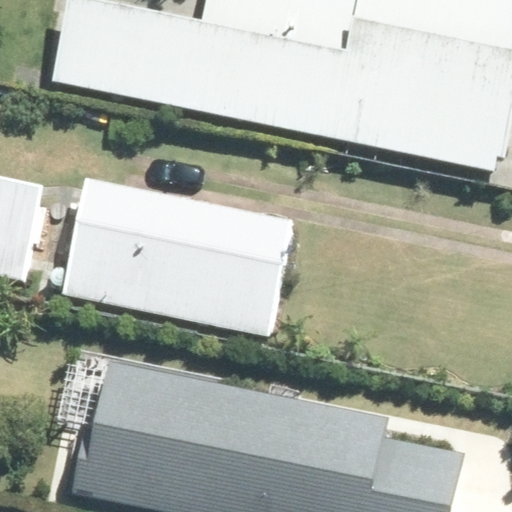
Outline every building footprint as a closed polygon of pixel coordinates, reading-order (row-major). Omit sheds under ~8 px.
[(64,82),(95,89),(345,139),(413,152),(437,157),(493,170),(499,170),(502,156),(511,157),(511,156),(511,0),(362,0),(362,1),(359,0),(210,0),(206,23),(96,0),(72,0),(57,81),(64,82)] [(87,176),(65,287),(271,329),(295,218),(87,176)] [(0,177),(0,272),(28,279),(50,189),(0,177)] [(32,329),(16,406),(83,419),(87,398),(184,419),(195,363),(32,329)] [(204,508),(202,511),(378,511),(391,455),(223,421),(219,439),(171,429),(156,498),(204,508)]
